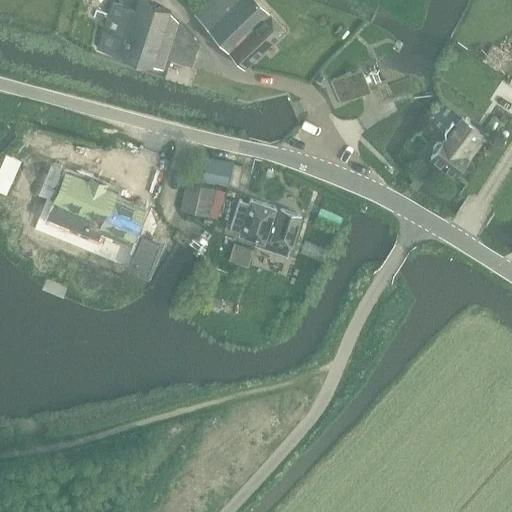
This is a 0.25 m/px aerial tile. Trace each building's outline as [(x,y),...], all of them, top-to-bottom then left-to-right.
[(112,3),(98,48),(152,66),(152,65),(168,70),(171,60),(192,66),(199,44),(170,12),(170,11),(138,0),(135,10),(112,3)] [(245,67),(250,63),(285,29),(270,13),(269,13),(257,0),(210,0),(195,15),(243,67),(245,67)] [(330,81),(340,104),(369,92),(360,69),(330,81)] [(435,154),(431,159),(455,177),(480,144),(474,139),(480,132),(462,118),(456,126),(453,123),(445,132),(445,137),(447,138),(442,144),(441,143),(437,143),(433,149),(434,153),(435,154)] [(207,158),(202,179),(227,184),(232,163),(207,158)] [(233,164),(228,184),(240,187),(245,166),(233,164)] [(56,203),(50,218),(98,238),(101,231),(130,244),(144,210),(115,197),(117,192),(105,187),(106,184),(90,178),(89,181),(66,171),(53,202),(56,203)] [(217,218),(221,204),(225,191),(187,182),(180,210),(217,218)] [(239,200),(230,228),(240,231),(239,235),(256,241),(264,243),(273,216),(276,208),(250,199),(249,203),(239,200)] [(256,241),(255,245),(272,251),(274,244),(289,249),(300,215),(281,209),(278,217),(273,216),(264,243),(256,241)] [(142,236),(129,267),(147,274),(160,244),(151,240),(142,236)] [(254,248),(234,242),(228,260),(248,266),(254,248)]
